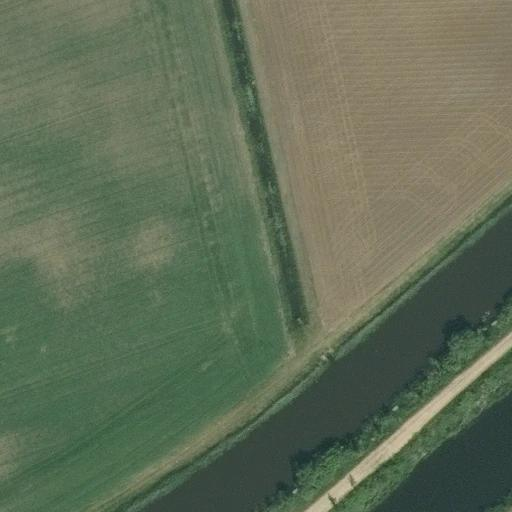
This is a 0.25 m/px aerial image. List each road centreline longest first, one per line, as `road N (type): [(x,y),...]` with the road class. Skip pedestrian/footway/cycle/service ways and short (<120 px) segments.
road 1 (track): [(511,182),(249,405),(89,511)]
road 2 (track): [(315,511),(511,335)]
